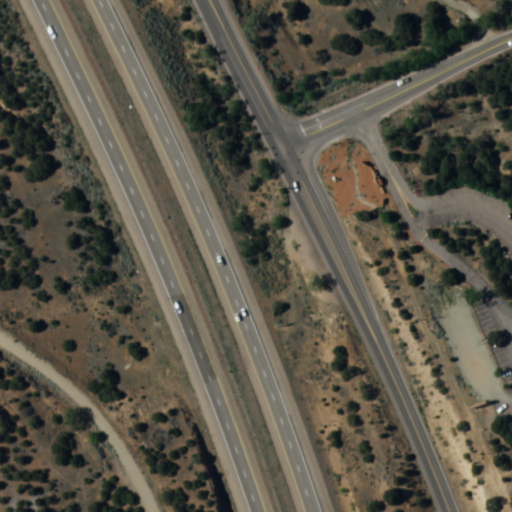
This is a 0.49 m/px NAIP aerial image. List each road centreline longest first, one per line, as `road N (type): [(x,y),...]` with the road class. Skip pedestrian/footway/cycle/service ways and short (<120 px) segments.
road 1 (secondary): [(445,511),(373,340),(208,0)]
road 2 (motorway): [(39,0),(168,280),(255,511)]
road 3 (motorway): [(311,511),(236,305),(97,0)]
road 4 (residential): [(281,146),(511,37)]
road 5 (residential): [(149,511),(99,420),(0,339)]
